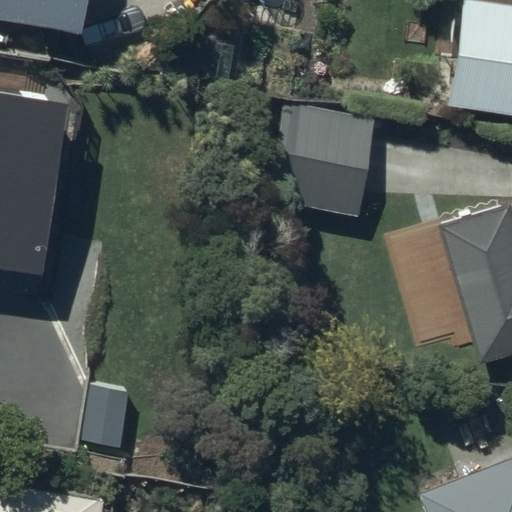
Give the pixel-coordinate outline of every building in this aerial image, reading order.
[(0,0),(0,13),(70,23),(72,0),(0,0)] [(511,0),(457,0),(442,99),(511,110),(511,0)] [(35,221),(45,91),(0,86),(0,298),(27,301),(45,288),(48,233),(35,221)] [(354,209),(368,113),(282,100),(268,197),(354,209)] [(511,348),(511,230),(502,198),(430,221),(474,360),(511,348)] [(511,511),(511,449),(417,486),(426,511),(511,511)] [(0,511),(107,511),(110,499),(0,478),(0,511)]
